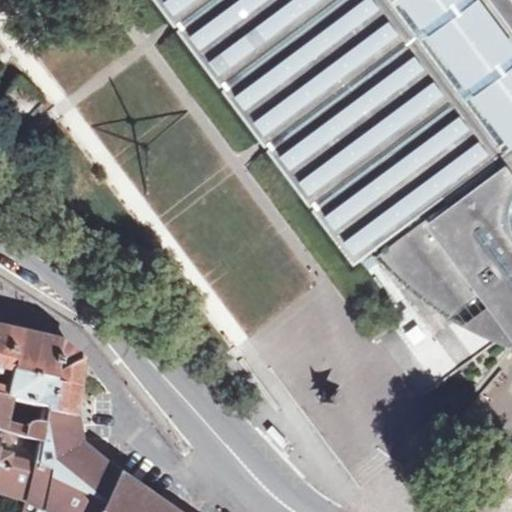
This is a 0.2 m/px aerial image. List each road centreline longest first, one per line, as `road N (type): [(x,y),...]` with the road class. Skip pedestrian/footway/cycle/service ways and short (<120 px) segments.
road 1 (secondary): [(0,233),(101,303),(279,499)]
road 2 (residential): [(279,499),(225,499),(176,464),(111,385)]
